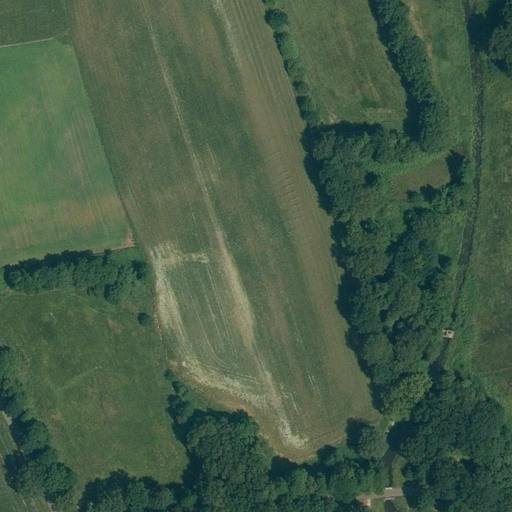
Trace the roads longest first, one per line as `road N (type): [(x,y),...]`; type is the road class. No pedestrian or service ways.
road 1 (unclassified): [(398,492),(192,511)]
road 2 (unclassified): [(56,511),(0,397)]
